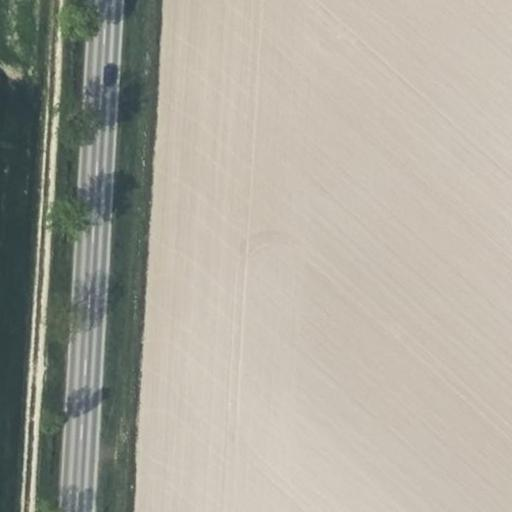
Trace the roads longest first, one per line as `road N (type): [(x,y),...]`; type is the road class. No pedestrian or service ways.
road 1 (secondary): [(72,511),(102,0)]
road 2 (track): [(22,511),(51,0)]
